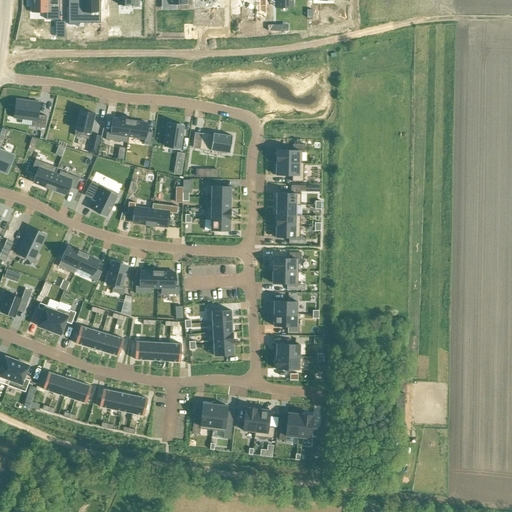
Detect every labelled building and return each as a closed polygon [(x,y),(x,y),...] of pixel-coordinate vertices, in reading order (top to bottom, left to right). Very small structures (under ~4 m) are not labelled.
[(31,0),(31,13),(47,13),(47,19),(46,19),(46,20),(59,20),(59,0),(31,0)] [(68,7),(68,25),(79,25),(79,21),(87,21),(87,12),(98,12),(98,4),(100,4),(100,0),(82,0),(82,2),(76,2),(76,7),(68,7)] [(239,9),(231,9),(231,27),(240,27),(239,9)] [(16,100),(13,118),(32,120),(31,127),(45,128),(46,116),(38,115),(40,103),(16,100)] [(80,110),(74,136),(88,139),(94,113),(80,110)] [(106,132),(105,140),(127,143),(128,136),(130,121),(125,120),(125,119),(124,120),(113,118),(111,133),(106,132)] [(130,121),(128,136),(144,139),(143,144),(150,145),(152,132),(146,132),(147,123),(135,122),(135,120),(135,122),(130,121)] [(182,139),(180,138),(181,134),(182,134),(182,133),(181,133),(182,126),(168,124),(164,146),(179,149),(180,139),(181,139),(182,139)] [(194,142),(193,148),(229,153),(232,136),(213,133),(212,135),(202,133),(200,143),(194,142)] [(88,152),(97,154),(101,136),(92,134),(88,152)] [(32,137),(29,145),(35,148),(38,139),(32,137)] [(301,163),(301,162),(301,151),(304,151),(304,144),(292,144),(292,150),(276,150),(276,162),(301,163)] [(0,150),(0,172),(7,175),(14,156),(0,150)] [(177,153),(174,172),(181,173),(184,154),(177,153)] [(35,160),(31,170),(37,172),(33,182),(44,186),(44,188),(45,187),(49,188),(55,174),(51,173),(53,167),(35,160)] [(301,163),(276,162),(275,175),(291,175),(291,182),(303,182),(304,163),(301,162),(301,163)] [(196,168),(196,176),(219,177),(219,169),(196,168)] [(55,174),(49,188),(54,190),(54,191),(54,192),(54,190),(66,195),(68,187),(75,190),(79,178),(60,171),(58,175),(55,174)] [(183,179),(183,192),(191,192),(191,179),(183,179)] [(91,181),(84,195),(97,202),(93,210),(106,217),(110,210),(111,211),(111,210),(110,209),(112,205),(113,206),(113,205),(112,205),(118,194),(103,187),(91,181)] [(211,186),(211,197),(230,198),(231,187),(211,186)] [(276,193),(276,204),(295,205),(300,205),(300,193),(276,193)] [(211,208),(230,209),(230,198),(211,197),(211,208)] [(128,202),(127,214),(133,214),(132,223),(144,224),(144,225),(144,226),(145,224),(150,225),(152,209),(151,209),(135,207),(135,203),(128,202)] [(152,209),(150,225),(155,225),(154,227),(155,227),(155,226),(167,227),(169,213),(177,214),(178,206),(152,203),(151,209),(152,209)] [(276,204),(276,215),(295,216),(295,215),(295,205),(276,204)] [(206,219),(206,220),(210,220),(210,219),(230,220),(230,209),(211,208),(206,208),(206,219)] [(276,215),(276,226),(300,226),(300,216),(300,215),(295,215),(295,216),(276,215)] [(210,220),(210,230),(229,231),(230,220),(210,219),(210,220)] [(276,226),(275,237),(289,238),(289,244),(298,244),(298,238),(299,238),(300,226),(276,226)] [(29,227),(17,253),(33,261),(45,235),(29,227)] [(0,252),(0,258),(4,260),(13,243),(7,239),(0,252)] [(60,260),(58,266),(73,273),(76,268),(82,254),(78,251),(78,250),(77,251),(67,246),(60,260)] [(272,258),(272,271),(274,271),(296,271),(296,259),(299,259),(299,252),(287,252),(287,258),(272,258)] [(82,254),(76,268),(91,275),(89,279),(96,282),(101,271),(95,268),(98,261),(87,256),(88,255),(88,254),(87,256),(82,254)] [(112,262),(106,284),(113,286),(111,292),(123,295),(125,288),(121,287),(124,279),(125,279),(125,278),(124,278),(125,274),(126,274),(126,273),(125,273),(127,266),(112,262)] [(6,269),(4,277),(17,281),(20,274),(6,269)] [(135,286),(135,293),(151,294),(151,287),(157,287),(157,272),(152,272),(152,270),(152,272),(140,271),(139,286),(135,286)] [(157,272),(157,287),(161,288),(161,294),(179,295),(179,287),(174,287),(175,272),(163,272),(163,271),(162,271),(162,272),(157,272)] [(272,271),(272,283),(286,283),(286,290),(295,290),(295,284),(296,284),(296,271),(274,271),(272,271)] [(69,282),(57,277),(54,285),(65,290),(69,282)] [(45,282),(39,295),(44,297),(50,285),(45,282)] [(7,293),(0,312),(14,317),(19,305),(25,307),(31,292),(25,289),(21,298),(7,293)] [(125,296),(121,312),(131,315),(131,297),(125,296)] [(274,301),(273,314),(296,314),(297,302),(274,301)] [(43,310),(37,326),(49,330),(57,309),(56,309),(39,303),(37,308),(43,310)] [(57,309),(49,330),(60,335),(65,322),(71,324),(75,312),(69,310),(69,312),(57,307),(56,309),(57,309)] [(231,310),(207,312),(207,323),(212,323),(231,322),(231,310)] [(273,314),(273,326),(288,327),(288,332),(299,333),(299,326),(296,326),(296,314),(273,314)] [(231,322),(212,323),(213,333),(232,332),(231,322)] [(80,326),(75,343),(86,347),(91,329),(80,326)] [(91,329),(86,347),(96,350),(102,332),(91,329)] [(102,332),(96,350),(107,353),(113,336),(102,332)] [(232,332),(213,333),(213,344),(232,343),(232,332)] [(113,336),(107,353),(118,357),(124,339),(113,336)] [(314,338),(313,347),(322,347),(322,338),(314,338)] [(136,341),(134,360),(146,360),(147,342),(136,341)] [(147,342),(146,360),(157,361),(158,342),(147,342)] [(158,342),(157,361),(169,362),(170,343),(158,342)] [(170,343),(169,362),(180,362),(181,344),(170,343)] [(232,343),(213,344),(214,356),(233,354),(232,343)] [(276,356),(299,356),(299,344),(276,343),(276,356)] [(299,369),(299,356),(276,356),(276,368),(299,369)] [(0,382),(7,385),(17,361),(5,357),(0,369),(0,382)] [(28,365),(17,361),(7,385),(25,392),(29,380),(23,378),(28,365)] [(76,378),(80,373),(75,369),(71,374),(76,378)] [(48,372),(42,389),(53,393),(59,375),(48,372)] [(59,375),(53,393),(64,396),(70,379),(59,375)] [(70,379),(64,396),(75,400),(80,382),(70,379)] [(80,382),(75,400),(85,404),(91,386),(80,382)] [(30,386),(26,396),(33,398),(36,388),(30,386)] [(103,389),(99,407),(110,409),(114,391),(103,389)] [(114,391),(110,409),(121,412),(125,393),(114,391)] [(125,393),(121,412),(132,414),(136,396),(125,393)] [(165,415),(166,394),(158,394),(157,420),(167,421),(167,416),(165,415)] [(136,396),(132,414),(143,416),(147,398),(136,396)] [(194,417),(192,432),(199,433),(200,428),(212,430),(215,404),(202,403),(200,418),(194,417)] [(215,404),(212,430),(223,431),(222,438),(230,439),(232,423),(225,423),(227,406),(215,404)] [(245,407),(242,430),(254,432),(255,432),(257,409),(245,407)] [(254,432),(254,437),(273,439),(274,427),(268,426),(270,410),(257,409),(255,432),(254,432)] [(279,428),(278,440),(285,441),(285,436),(297,437),(300,414),(287,413),(286,429),(279,428)] [(300,414),(297,437),(310,439),(312,416),(300,414)]
